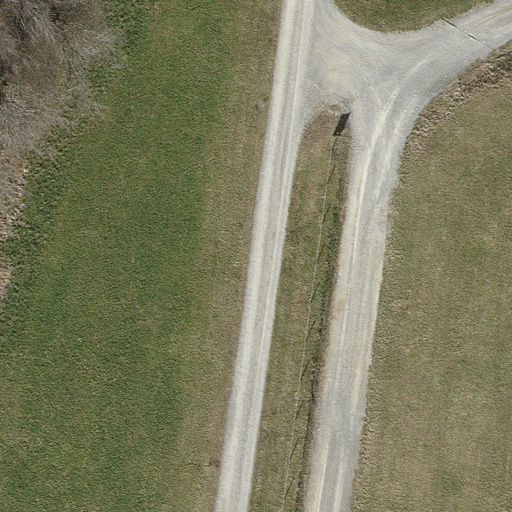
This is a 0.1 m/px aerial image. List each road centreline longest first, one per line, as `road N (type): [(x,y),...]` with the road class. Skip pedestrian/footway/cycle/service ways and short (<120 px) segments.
road 1 (track): [(228,511),(300,0)]
road 2 (track): [(291,73),(422,62),(511,28)]
road 3 (track): [(73,0),(0,112)]
